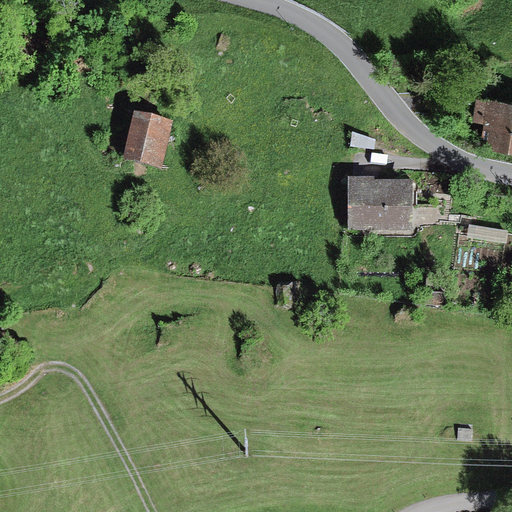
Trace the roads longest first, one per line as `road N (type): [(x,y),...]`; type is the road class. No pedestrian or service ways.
road 1 (motorway): [(0,211),(511,120)]
road 2 (motorway): [(511,3),(0,86)]
road 3 (residential): [(258,0),(345,45),(390,107),(446,157),(511,175)]
road 4 (track): [(152,511),(78,374),(61,362),(0,395)]
